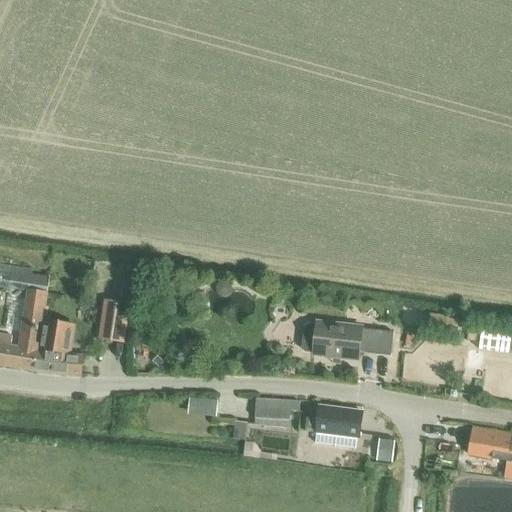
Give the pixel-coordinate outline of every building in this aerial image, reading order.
[(0,267),(0,289),(9,291),(9,289),(27,291),(47,294),(49,279),(30,276),(30,272),(0,267)] [(0,366),(34,372),(42,327),(47,294),(27,291),(19,348),(10,347),(12,338),(0,335),(0,366)] [(204,293),(193,295),(194,302),(205,301),(204,293)] [(124,344),(130,304),(104,300),(98,340),(124,344)] [(359,354),(390,357),(393,333),(361,330),(361,328),(317,323),(317,325),(308,324),(304,328),(301,348),(304,353),(313,354),(313,356),(358,361),(359,354)] [(69,355),(72,331),(42,327),(34,372),(81,377),(84,357),(69,355)] [(407,336),(405,346),(412,347),(414,337),(407,336)] [(190,414),(219,415),(219,398),(190,397),(190,414)] [(290,429),(291,413),(299,413),(299,404),(256,402),(255,427),(290,429)] [(306,419),(304,433),(316,434),(316,447),(357,452),(362,413),(319,408),(317,421),(306,419)] [(246,438),(248,422),(236,420),(234,437),(246,438)] [(468,455),(511,463),(511,444),(511,437),(511,435),(472,429),(468,455)] [(379,443),(377,459),(392,461),(394,445),(379,443)]
